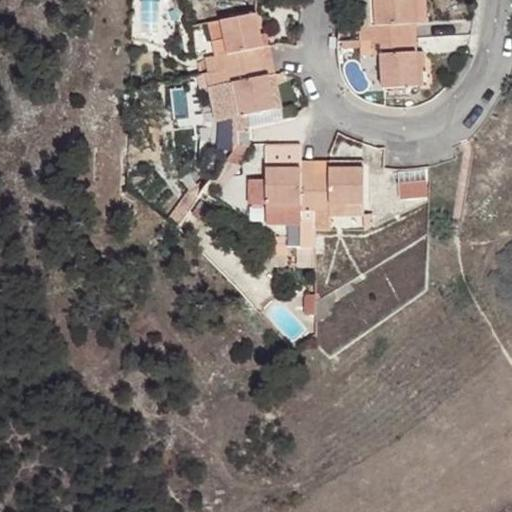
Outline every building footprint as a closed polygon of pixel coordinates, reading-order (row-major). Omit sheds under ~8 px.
[(355,39),(368,38),(368,26),(373,24),(371,0),(358,0),(360,26),(354,27),(355,39)] [(406,25),(412,23),(409,0),(371,0),(373,24),(368,26),(368,38),(370,55),(376,54),(377,88),(414,85),(413,51),(407,52),(406,25)] [(409,0),(412,23),(431,21),(429,0),(409,0)] [(199,59),(207,104),(232,99),(235,115),(234,132),(234,145),(244,145),(244,127),(274,121),(265,75),(260,76),(255,49),(259,44),(253,13),(202,24),(209,57),(199,59)] [(363,88),(377,88),(376,54),(370,55),(368,38),(355,39),(355,55),(362,55),(363,88)] [(260,76),(265,75),(276,73),(269,41),(259,44),(255,49),(260,76)] [(361,211),(360,169),(310,168),(311,156),(311,144),(265,145),(262,225),(295,225),(295,222),(308,222),(309,210),(361,211)] [(244,145),(234,145),(220,161),(229,164),(244,145)] [(310,168),(360,169),(361,156),(311,156),(310,168)] [(419,178),(392,180),(393,195),(420,193),(419,178)] [(361,211),(309,210),(308,222),(308,230),(324,231),(324,217),(361,217),(361,211)] [(295,222),(295,225),(295,247),(290,248),(290,266),(307,266),(308,230),(308,222),(295,222)]
